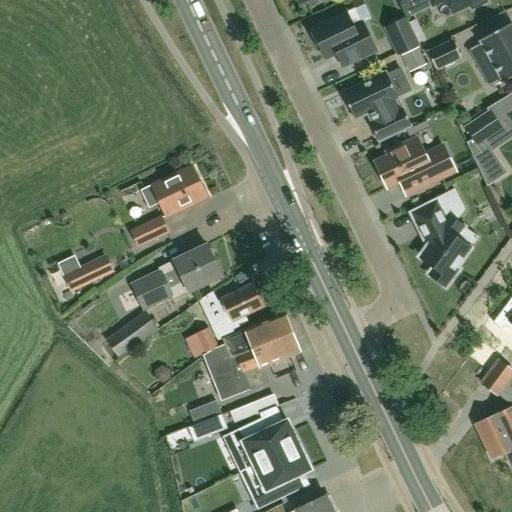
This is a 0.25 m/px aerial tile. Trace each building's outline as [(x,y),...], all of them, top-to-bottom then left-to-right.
[(431,0),(435,8),(448,2),(453,12),(470,4),(472,9),(486,2),(484,0),(431,0)] [(311,29),(313,32),(309,33),(316,48),(320,46),(326,59),(337,54),(343,67),(376,52),(362,23),(353,28),(346,13),(311,29)] [(418,46),(431,41),(421,16),(409,21),(418,46)] [(386,29),(398,54),(418,45),(406,19),(386,29)] [(511,24),(480,41),(503,83),(511,77),(511,24)] [(453,41),(428,53),(436,70),(461,58),(453,41)] [(423,48),(408,55),(416,72),(431,65),(423,48)] [(398,99),(386,74),(343,95),(355,120),(368,113),(373,124),(371,125),(378,142),(411,126),(403,110),(399,112),(394,101),(398,99)] [(487,113),(465,127),(471,135),(474,140),(499,124),(498,122),(490,110),(487,113)] [(388,189),(401,183),(407,196),(428,186),(455,174),(448,158),(443,146),(429,152),(424,155),(417,139),(386,153),(388,157),(376,162),(388,189)] [(207,198),(192,167),(141,191),(149,207),(160,202),(166,217),(207,198)] [(435,202),(412,214),(424,238),(429,235),(432,241),(420,257),(434,268),(429,275),(446,287),(459,270),(456,268),(478,238),(455,222),(464,210),(454,190),(434,200),(435,202)] [(167,233),(160,218),(131,232),(138,247),(167,233)] [(174,299),(188,293),(221,277),(214,263),(215,261),(216,259),(216,256),(215,254),(214,253),(213,251),(211,250),(209,250),(207,247),(174,262),(158,269),(160,273),(132,285),(143,309),(172,296),(174,299)] [(59,265),(71,292),(112,273),(105,257),(80,269),(75,258),(59,265)] [(224,322),(212,327),(218,341),(234,333),(233,330),(248,323),(245,316),(264,307),(262,301),(265,298),(261,290),(256,290),(254,285),(219,303),(225,315),(224,322)] [(511,303),(510,301),(493,323),(501,331),(506,326),(511,332),(511,303)] [(244,328),(242,329),(243,331),(222,339),(225,345),(203,357),(222,401),(269,383),(267,380),(262,365),(299,350),(283,311),(244,328)] [(118,358),(158,329),(145,312),(105,340),(107,343),(101,348),(112,362),(118,358)] [(198,357),(205,354),(218,348),(208,329),(196,335),(201,346),(194,349),(198,357)] [(511,359),(504,353),(499,360),(498,359),(479,384),(498,399),(511,380),(511,359)] [(274,396),(231,413),(235,422),(277,406),(274,396)] [(511,408),(477,425),(493,458),(506,452),(511,465),(511,408)] [(194,442),(227,429),(222,415),(188,428),(194,442)] [(261,419),(222,437),(229,451),(231,449),(243,444),(254,467),(299,445),(287,421),(280,425),(267,431),(261,419)] [(253,496),(251,497),(257,510),(296,492),(290,480),(301,475),(311,470),(299,445),(254,467),(265,490),(253,496)] [(321,499),(292,511),(332,511),(325,497),(321,499)]
